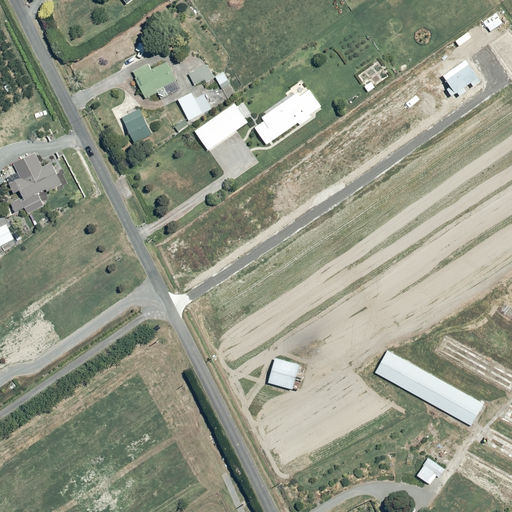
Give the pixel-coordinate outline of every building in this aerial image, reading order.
[(152,67),(149,63),(133,71),(145,93),(148,99),(159,93),(163,100),(172,95),(167,86),(178,80),(167,59),(152,67)] [(209,66),(190,76),(196,86),(207,80),(208,82),(215,77),(209,66)] [(230,80),(225,72),(216,76),(221,85),(230,80)] [(306,94),(299,84),(283,95),(285,99),(259,117),(263,123),(254,129),(266,147),(298,125),(299,127),(311,119),(310,117),(322,109),(310,92),(306,94)] [(176,125),(180,131),(201,119),(199,116),(221,105),(213,90),(196,98),(194,93),(179,100),(188,118),(176,125)] [(239,103),(235,106),(234,104),(194,133),(207,152),(247,123),(245,121),(249,118),(239,103)] [(132,133),(137,143),(155,134),(150,124),(141,108),(123,118),(132,133)] [(44,167),(38,153),(16,162),(22,178),(11,183),(15,193),(21,191),(23,197),(12,202),(16,212),(27,208),(29,213),(45,206),(40,194),(64,184),(55,162),(44,167)] [(0,230),(0,250),(14,243),(6,228),(0,230)] [(486,404),(389,350),(377,372),(473,426),(486,404)] [(303,364),(278,357),(272,382),(296,389),(303,364)] [(432,484),(438,476),(440,477),(446,469),(444,468),(430,457),(418,474),(432,484)]
